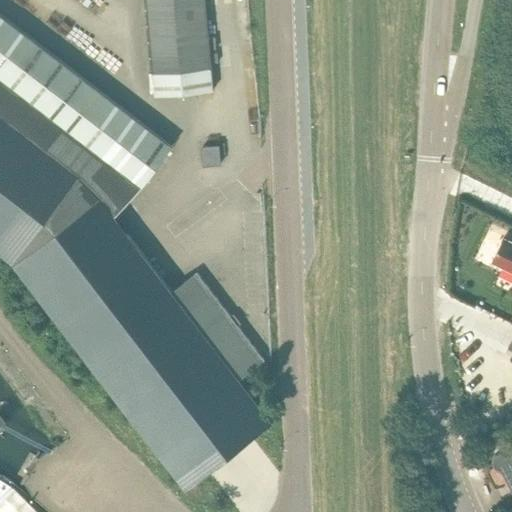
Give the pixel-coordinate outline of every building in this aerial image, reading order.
[(145,0),(152,74),(212,68),(206,0),(145,0)] [(173,291),(115,216),(172,147),(0,15),(0,251),(13,262),(186,488),(272,422),(240,379),(264,360),(197,272),(173,291)] [(205,165),(221,164),(219,146),(203,147),(205,165)] [(511,241),(504,238),(492,261),(511,270),(511,241)] [(511,451),(507,454),(501,452),(495,455),(493,462),(496,467),(502,469),(511,489),(511,451)]
